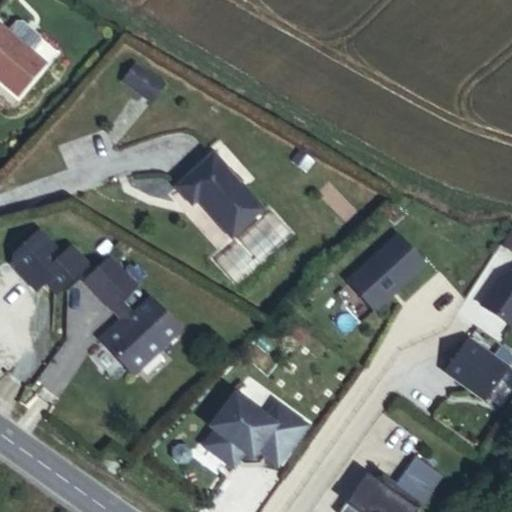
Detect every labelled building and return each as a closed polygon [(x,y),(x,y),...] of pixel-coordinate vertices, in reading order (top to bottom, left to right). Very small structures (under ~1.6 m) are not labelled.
[(0,27),(0,80),(15,93),(41,60),(0,27)] [(130,62),(119,78),(131,87),(142,70),(130,62)] [(159,82),(142,70),(131,87),(148,98),(159,82)] [(206,151),(169,184),(184,202),(190,196),(225,234),(256,205),(206,151)] [(347,282),(377,315),(430,268),(401,234),(347,282)] [(108,254),(83,276),(109,305),(134,283),(108,254)] [(494,325),(511,317),(511,271),(479,284),(494,325)] [(149,296),(100,340),(126,368),(133,369),(178,329),(149,296)] [(491,403),(511,367),(511,359),(469,334),(444,376),(491,403)] [(249,454),(280,475),(312,427),(244,382),(200,448),(237,473),(249,454)] [(394,495),(423,510),(443,473),(413,458),(394,495)] [(338,511),(421,511),(364,474),(339,511),(338,511)]
